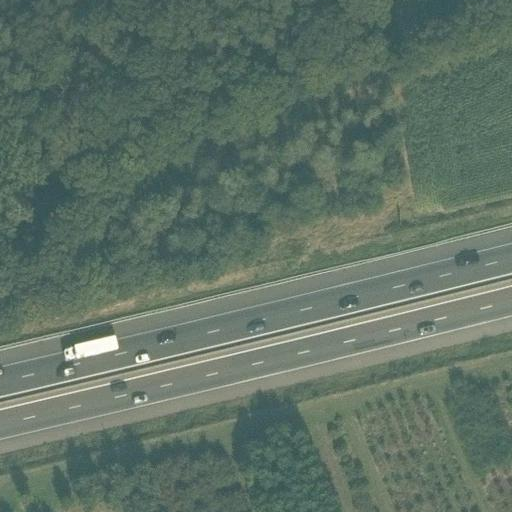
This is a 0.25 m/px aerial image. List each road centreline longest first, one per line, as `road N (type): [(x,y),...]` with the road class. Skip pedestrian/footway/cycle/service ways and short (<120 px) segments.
road 1 (track): [(511,4),(432,36),(383,86),(175,186),(128,222),(88,275),(0,311)]
road 2 (motorway): [(511,259),(0,382)]
road 3 (motorway): [(0,423),(511,301)]
